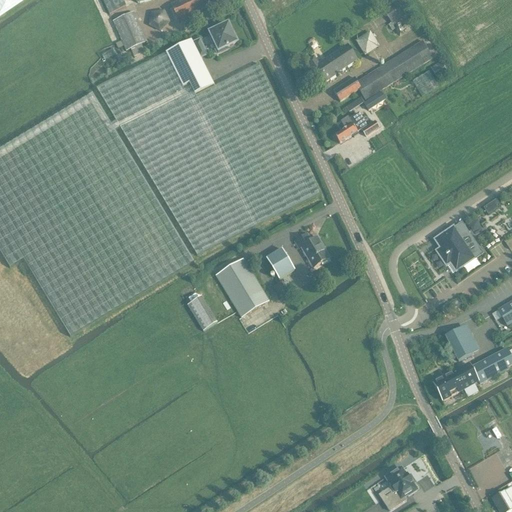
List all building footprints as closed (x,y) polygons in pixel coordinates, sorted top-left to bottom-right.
[(0,0),(0,15),(22,0),(0,0)] [(122,0),(102,0),(110,16),(126,8),(122,0)] [(225,0),(224,0),(182,0),(170,6),(179,23),(213,6),(214,7),(219,5),(218,3),(225,0)] [(387,8),(382,11),(393,26),(408,16),(412,13),(403,0),(397,0),(390,6),(387,8)] [(164,11),(151,13),(149,26),(161,33),(170,23),(164,11)] [(127,52),(130,51),(134,59),(145,54),(141,46),(147,43),(133,14),(113,23),(127,52)] [(228,51),(227,49),(237,44),(228,26),(210,35),(212,39),(210,40),(218,56),(228,51)] [(200,41),(193,44),(191,42),(166,55),(96,89),(116,122),(111,125),(114,132),(120,128),(197,257),(319,195),(258,66),(215,87),(200,59),(207,56),(200,41)] [(422,43),(357,83),(355,79),(333,93),(340,103),(359,91),(365,102),(433,60),(422,43)] [(348,47),(327,61),(336,76),(358,62),(348,47)] [(113,50),(103,56),(105,61),(116,55),(113,50)] [(314,58),(306,63),(311,71),(310,71),(321,87),(337,77),(336,76),(327,61),(326,61),(319,65),(314,58)] [(438,82),(449,75),(441,63),(431,69),(438,82)] [(429,72),(413,83),(422,98),(439,88),(429,72)] [(381,94),(364,105),(369,112),(386,101),(381,94)] [(70,338),(194,263),(114,132),(111,125),(93,96),(0,151),(0,253),(10,269),(23,261),(70,338)] [(345,130),(334,137),(340,145),(358,133),(358,134),(361,131),(366,138),(379,129),(375,123),(368,128),(359,114),(349,121),(348,119),(341,124),(345,130)] [(488,216),(501,208),(496,201),(484,210),(488,216)] [(454,229),(436,242),(441,250),(438,253),(447,266),(451,263),(456,272),(474,260),(474,259),(481,255),(467,234),(462,226),(455,231),(454,229)] [(318,238),(312,242),(307,235),(294,243),(299,251),(301,250),(313,270),(331,260),(318,238)] [(282,251),(266,260),(279,282),(295,272),(282,251)] [(243,260),(216,277),(241,319),(269,302),(243,260)] [(287,293),(281,283),(273,288),(279,298),(287,293)] [(201,298),(187,307),(203,333),(217,324),(201,298)] [(511,303),(498,312),(507,327),(511,324),(511,303)] [(466,328),(445,339),(458,364),(479,353),(466,328)] [(511,360),(507,351),(472,370),(479,383),(480,385),(508,370),(508,369),(511,366),(511,360)] [(472,370),(470,366),(433,384),(443,402),(479,383),(472,370)] [(399,470),(386,479),(391,487),(389,488),(394,495),(386,500),(390,506),(387,508),(389,511),(390,511),(407,502),(404,498),(408,496),(408,497),(417,491),(412,483),(408,476),(406,477),(402,470),(400,471),(399,470)] [(505,493),(492,500),(496,508),(497,507),(499,510),(498,510),(498,511),(511,511),(511,488),(505,493)]
